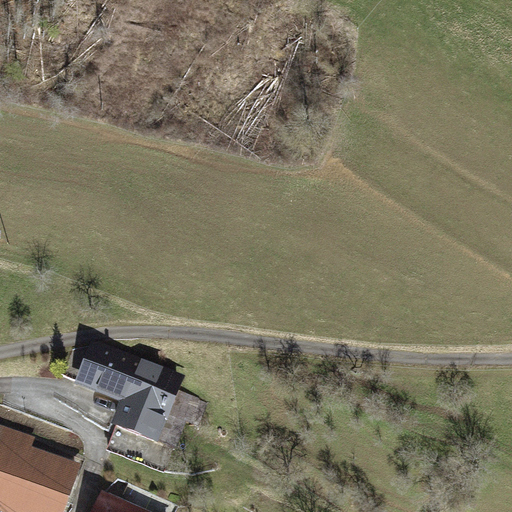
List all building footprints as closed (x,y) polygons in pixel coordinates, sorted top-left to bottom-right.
[(180,379),(80,340),(66,378),(129,402),(119,427),(156,441),(177,388),(180,379)] [(211,401),(177,388),(156,441),(176,448),(186,422),(200,428),(211,401)] [(119,427),(110,451),(166,473),(176,448),(156,441),(119,427)] [(0,432),(0,506),(16,511),(63,511),(79,467),(54,458),(52,464),(26,454),(31,440),(1,429),(0,432)] [(175,511),(179,504),(136,485),(127,505),(105,494),(96,511),(175,511)]
